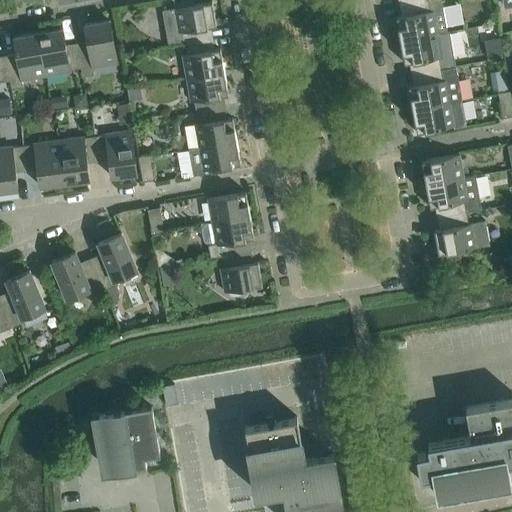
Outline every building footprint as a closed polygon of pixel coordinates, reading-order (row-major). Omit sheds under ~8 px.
[(168,45),(183,42),(208,38),(206,26),(215,25),(211,1),(193,4),(192,0),(189,0),(185,0),(182,1),(178,3),(179,7),(162,10),(168,45)] [(441,0),(421,0),(403,3),(405,15),(395,17),(399,40),(437,33),(446,31),(441,0)] [(87,40),(76,43),(80,67),(80,68),(82,76),(93,74),(92,67),(117,62),(109,19),(84,24),(87,40)] [(80,67),(76,43),(65,44),(62,28),(37,32),(45,75),(69,71),(69,69),(80,68),(80,67)] [(449,31),(446,31),(437,33),(399,40),(404,63),(413,61),(415,73),(440,68),(455,65),(449,31)] [(45,75),(37,32),(13,36),(16,53),(5,55),(9,80),(11,89),(22,87),(21,79),(45,75)] [(210,49),(208,38),(183,42),(185,54),(182,55),(186,78),(224,71),(219,48),(210,49)] [(0,81),(9,80),(5,55),(0,56),(0,81)] [(455,66),(440,68),(415,73),(417,84),(408,86),(412,109),(461,100),(455,66)] [(228,94),(224,71),(186,78),(190,101),(193,100),(195,112),(221,107),(218,96),(228,94)] [(498,97),(502,117),(511,115),(511,104),(510,90),(497,92),(498,97)] [(465,124),(461,100),(412,109),(416,132),(452,126),(453,126),(465,124)] [(223,119),(221,107),(195,112),(197,123),(194,124),(198,146),(198,147),(236,140),(232,117),(223,119)] [(105,134),(94,136),(97,161),(109,159),(111,176),(136,173),(130,129),(105,133),(105,134)] [(86,162),(97,161),(94,136),(83,137),(83,136),(58,139),(64,182),(88,179),(86,162)] [(64,182),(58,139),(34,142),(34,144),(23,145),(26,170),(37,169),(39,186),(64,182)] [(240,163),(236,140),(198,147),(198,146),(188,148),(193,174),(204,172),(203,170),(240,163)] [(15,172),(26,170),(23,145),(11,147),(11,145),(0,146),(0,191),(17,189),(15,172)] [(421,160),(425,183),(463,176),(459,153),(421,160)] [(138,156),(142,181),(154,179),(150,154),(138,156)] [(475,174),(463,176),(425,183),(429,206),(438,205),(440,216),(466,212),(481,209),(475,174)] [(207,198),(211,221),(249,214),(245,191),(207,198)] [(147,209),(151,234),(163,232),(159,206),(147,209)] [(484,220),(471,223),(468,223),(466,212),(440,216),(442,228),(433,229),(437,253),(456,250),(456,254),(470,251),(470,247),(489,244),(484,220)] [(253,238),(249,214),(211,221),(212,223),(204,224),(202,227),(202,231),(202,236),(203,240),(207,244),(208,245),(211,257),(221,255),(246,251),(244,239),(253,238)] [(103,257),(92,261),(103,289),(116,283),(114,278),(136,269),(121,232),(97,242),(103,257)] [(155,249),(157,266),(181,262),(180,259),(173,259),(159,248),(155,249)] [(103,289),(92,261),(81,266),(75,251),(51,261),(66,298),(89,289),(91,294),(103,289)] [(262,284),(257,261),(248,262),(246,251),(221,255),(223,267),(220,267),(224,291),(228,291),(228,294),(234,295),(239,294),(243,291),(243,288),(262,284)] [(11,294),(0,299),(11,326),(24,321),(26,326),(47,318),(42,308),(44,307),(29,270),(5,280),(11,294)] [(0,330),(11,326),(0,299),(0,298),(0,330)] [(511,459),(511,397),(465,406),(470,435),(427,442),(429,450),(416,452),(420,475),(433,473),(436,495),(496,485),(494,476),(508,473),(507,468),(508,468),(507,460),(511,459)] [(152,411),(151,406),(146,407),(146,406),(98,415),(93,416),(94,421),(100,459),(101,459),(102,464),(107,464),(117,462),(118,469),(118,470),(144,466),(144,467),(146,467),(144,457),(154,455),(159,454),(159,449),(152,411)] [(342,511),(332,454),(304,459),(296,416),(244,425),(256,492),(284,487),(288,511),(342,511)]
